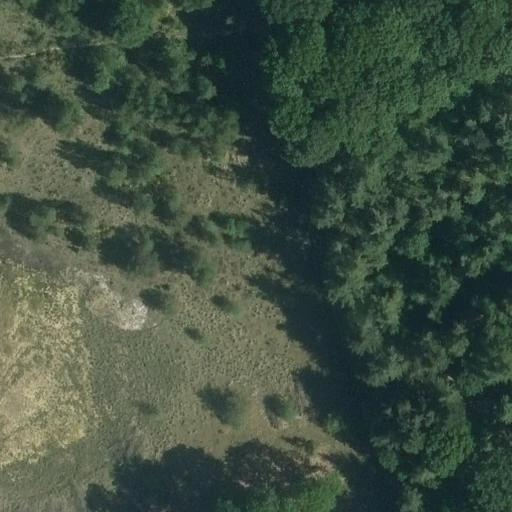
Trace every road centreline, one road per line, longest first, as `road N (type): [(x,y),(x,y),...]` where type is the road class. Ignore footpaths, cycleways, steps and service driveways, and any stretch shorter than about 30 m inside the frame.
road 1 (track): [(401,511),(249,0)]
road 2 (track): [(362,0),(261,37),(217,16),(157,42),(0,57)]
